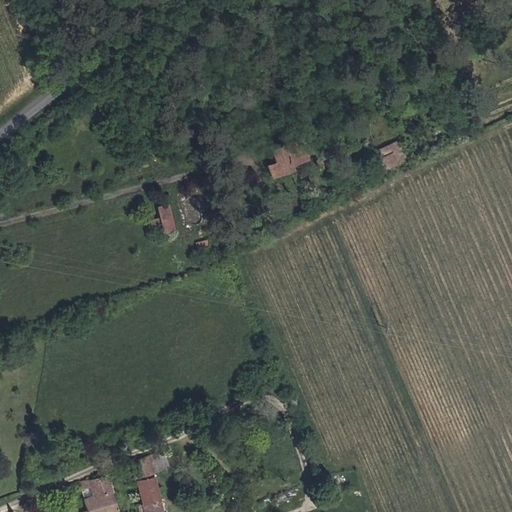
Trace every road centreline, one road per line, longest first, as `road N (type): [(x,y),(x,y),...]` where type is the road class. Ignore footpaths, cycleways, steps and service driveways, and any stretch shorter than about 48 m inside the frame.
road 1 (unclassified): [(0,131),(149,0)]
road 2 (unknown): [(0,221),(128,186)]
